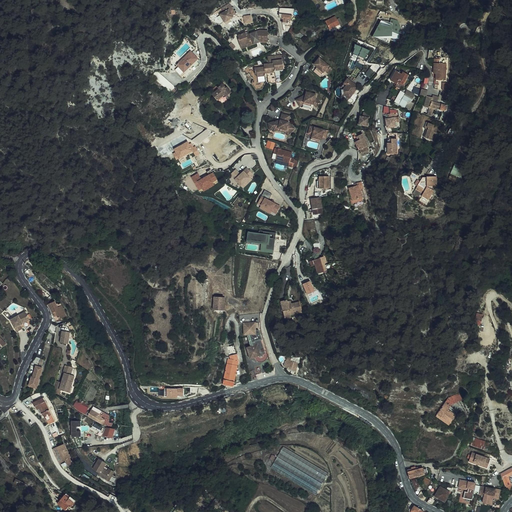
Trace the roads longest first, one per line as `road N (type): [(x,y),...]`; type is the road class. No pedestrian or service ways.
road 1 (tertiary): [(0,400),(16,395),(46,324),(19,272),(22,257),(36,251),(85,287),(139,397),(180,405),(272,378),(298,379),(377,421),(395,444),(412,494),(437,511)]
road 2 (unknown): [(260,114),(233,61),(210,39),(196,71),(171,78)]
